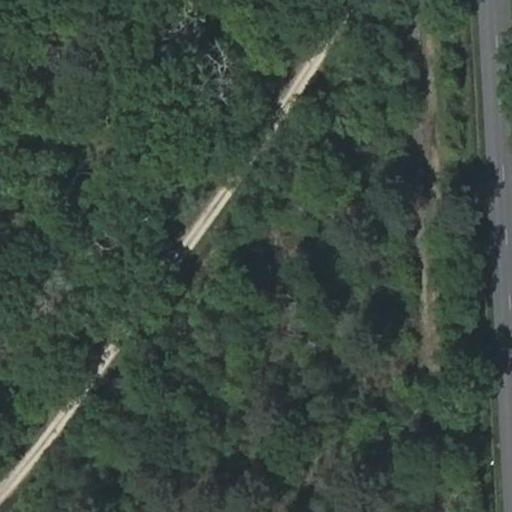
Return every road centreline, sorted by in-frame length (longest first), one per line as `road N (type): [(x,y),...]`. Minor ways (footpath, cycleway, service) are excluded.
road 1 (track): [(0,491),(108,355),(355,0)]
road 2 (secondary): [(511,331),(494,0)]
